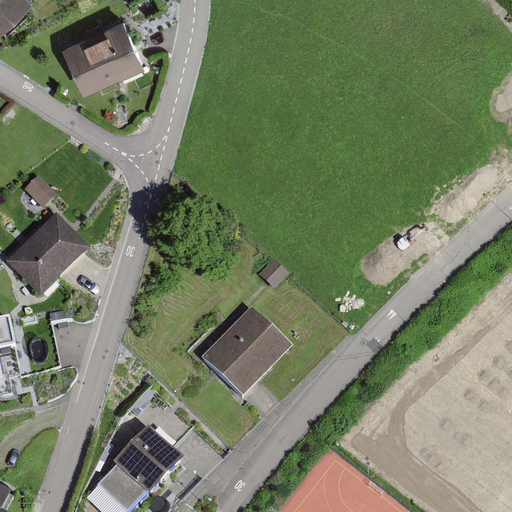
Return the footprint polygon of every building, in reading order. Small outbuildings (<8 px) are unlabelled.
[(0,0),(0,33),(33,0),(0,0)] [(66,48),(87,95),(148,69),(128,22),(66,48)] [(25,192),(43,210),(55,198),(37,180),(25,192)] [(90,255),(60,223),(9,270),(39,303),(90,255)] [(275,294),(292,279),(276,261),(260,276),(275,294)] [(297,355),(251,313),(204,366),(250,407),(297,355)] [(0,333),(0,392),(24,388),(12,331),(0,333)] [(150,434),(99,490),(124,511),(143,511),(185,466),(150,434)] [(0,511),(9,511),(16,501),(0,492),(0,511)]
